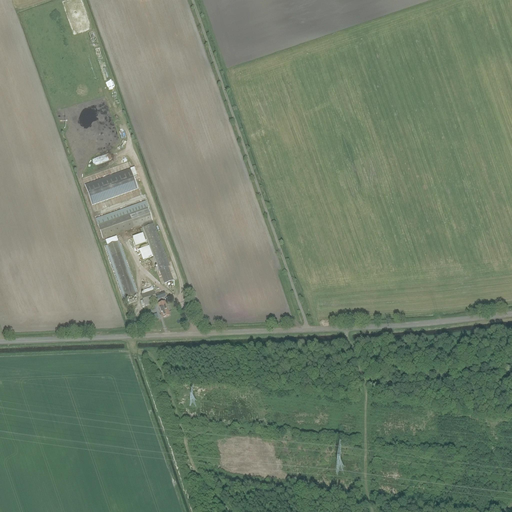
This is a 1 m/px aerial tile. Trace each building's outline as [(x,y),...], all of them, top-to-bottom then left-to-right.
[(96,164),(112,159),(110,153),(94,158),(96,164)] [(104,178),(85,185),(92,205),(111,199),(138,189),(133,176),(130,169),(104,178)] [(98,225),(97,225),(102,239),(134,228),(142,225),(153,222),(153,221),(148,207),(129,214),(98,225)] [(157,270),(169,266),(153,224),(142,228),(157,270)] [(117,242),(106,245),(110,256),(125,299),(136,295),(117,242)] [(165,284),(173,281),(168,268),(160,271),(165,284)] [(155,296),(153,291),(141,295),(145,306),(157,301),(166,297),(164,292),(155,296)] [(169,316),(165,302),(158,304),(163,318),(169,316)]
